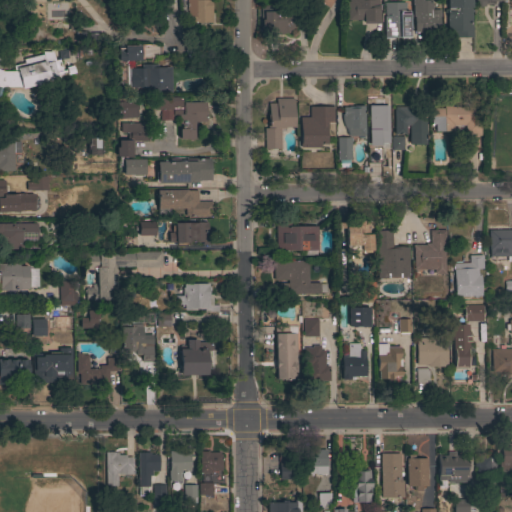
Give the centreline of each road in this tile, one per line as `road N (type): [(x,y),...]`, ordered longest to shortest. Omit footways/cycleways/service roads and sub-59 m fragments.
road 1 (residential): [(245,511),(239,0)]
road 2 (tertiary): [(511,417),(0,422)]
road 3 (residential): [(511,66),(240,68),(205,59),(172,32)]
road 4 (residential): [(511,192),(243,193)]
